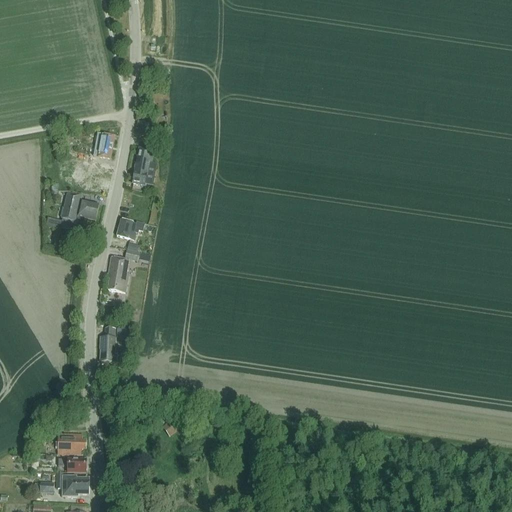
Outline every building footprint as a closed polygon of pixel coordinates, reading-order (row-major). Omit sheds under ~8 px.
[(111,160),(115,138),(97,135),(93,157),(111,160)] [(151,164),(154,152),(139,150),(136,165),(135,166),(134,169),(135,170),(135,173),(134,173),(132,185),(144,187),(149,164),(151,164)] [(85,168),(82,184),(106,189),(109,173),(85,168)] [(75,233),(78,221),(84,223),(85,221),(96,223),(99,207),(81,203),(83,197),(77,197),(77,193),(69,193),(69,197),(68,197),(62,221),(63,221),(61,230),(75,233)] [(136,232),(143,233),(145,225),(136,223),(136,226),(121,222),(117,238),(134,242),(136,232)] [(127,244),(125,250),(140,254),(141,248),(127,244)] [(140,255),(127,251),(125,260),(138,263),(140,255)] [(110,280),(108,291),(126,294),(129,276),(126,276),(128,261),(112,259),(109,275),(108,276),(107,278),(108,279),(108,280),(110,280)] [(101,339),(100,352),(101,352),(100,363),(116,364),(117,355),(114,355),(115,340),(115,330),(105,330),(105,339),(101,339)] [(52,419),(61,416),(59,409),(49,413),(52,419)] [(170,440),(183,430),(175,419),(162,429),(170,440)] [(52,432),(39,440),(43,447),(56,439),(52,432)] [(86,452),(86,442),(83,442),(83,436),(59,436),(58,456),(83,457),(83,452),(86,452)] [(86,475),(86,461),(68,461),(58,461),(58,468),(68,468),(68,474),(86,475)] [(88,496),(88,481),(77,480),(77,478),(63,478),(63,475),(57,475),(57,490),(62,490),(62,498),(79,499),(79,496),(88,496)] [(41,482),(41,494),(53,494),(54,486),(53,486),(53,483),(50,483),(46,482),(41,482)]
